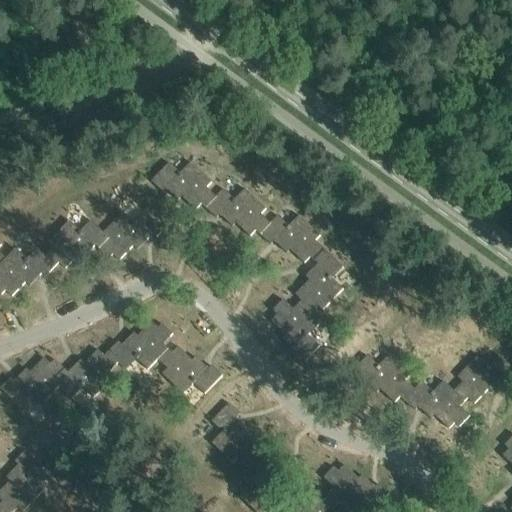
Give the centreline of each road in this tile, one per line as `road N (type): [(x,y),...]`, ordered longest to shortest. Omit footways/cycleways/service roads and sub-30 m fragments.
road 1 (tertiary): [(511,254),(153,0)]
road 2 (track): [(0,118),(202,63)]
